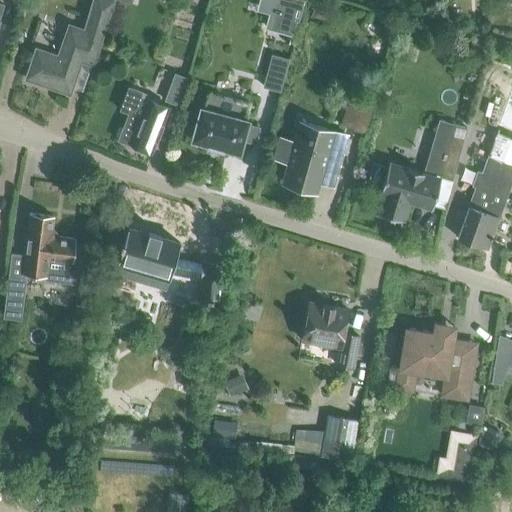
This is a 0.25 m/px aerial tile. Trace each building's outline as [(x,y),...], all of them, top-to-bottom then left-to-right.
[(36,50),(26,80),(69,95),(72,87),(81,62),(91,65),(94,66),(113,0),(94,0),(85,31),(69,26),(58,57),(36,50)] [(303,3),(292,0),(277,0),(270,30),(291,36),(295,21),(298,22),(303,3)] [(325,8),(313,5),(310,16),(323,19),(325,8)] [(483,53),(478,37),(470,39),(475,55),(483,53)] [(287,59),(271,55),(263,86),(279,90),(287,59)] [(179,106),(189,79),(174,74),(164,100),(179,106)] [(349,107),(343,125),(364,131),(379,81),(353,74),(350,84),(365,88),(362,98),(360,97),(358,102),(361,103),(358,110),(349,107)] [(511,86),(489,153),(511,161),(511,86)] [(151,153),(151,152),(162,124),(161,124),(168,106),(149,99),(150,95),(127,87),(119,110),(127,114),(117,140),(151,153)] [(222,150),(222,148),(239,153),(242,139),(254,143),(258,127),(247,124),(248,120),(244,118),(248,103),(208,92),(204,108),(199,106),(190,139),(207,144),(206,146),(222,150)] [(375,212),(403,220),(408,202),(430,209),(439,179),(451,182),(466,129),(439,121),(424,172),(388,162),(386,168),(374,164),(368,183),(380,187),(379,193),(381,194),(375,212)] [(300,122),(283,181),(314,191),(317,180),(331,184),(345,135),(300,122)] [(457,236),(456,237),(487,248),(511,178),(511,161),(489,153),(481,173),(477,171),(472,185),(475,186),(471,196),(472,196),(468,207),(467,207),(457,236)] [(20,274),(47,277),(47,280),(77,284),(79,265),(72,264),(75,237),(56,235),(52,230),(54,216),(28,212),(20,274)] [(170,274),(174,259),(179,243),(123,226),(118,241),(116,240),(114,246),(116,247),(109,273),(135,280),(138,269),(165,277),(166,273),(170,274)] [(201,263),(174,259),(170,274),(200,279),(201,263)] [(201,263),(200,279),(199,299),(206,299),(206,301),(212,301),(212,300),(219,300),(222,260),(201,259),(201,263)] [(511,268),(511,264),(504,263),(502,272),(511,274),(511,268)] [(20,319),(25,279),(7,276),(2,317),(20,319)] [(335,364),(353,367),(358,336),(342,333),(346,309),(309,302),(303,339),(338,346),(335,364)] [(89,311),(74,308),(71,326),(86,329),(89,311)] [(405,328),(395,387),(411,390),(414,370),(444,375),(441,395),(466,399),(473,357),(475,343),(475,341),(452,337),(454,326),(434,322),(432,332),(405,328)] [(237,376),(223,382),(229,396),(243,390),(237,376)] [(469,402),(466,421),(480,423),(483,405),(469,402)] [(323,431),(319,455),(350,460),(357,419),(326,414),(323,431)] [(214,418),(211,435),(225,437),(227,420),(214,418)] [(477,442),(493,452),(503,435),(487,426),(477,442)] [(457,439),(451,476),(469,479),(475,442),(457,439)] [(254,442),(253,448),(259,449),(293,452),(293,445),(260,442),(254,442)] [(296,454),(294,467),(333,472),(335,458),(296,454)]
